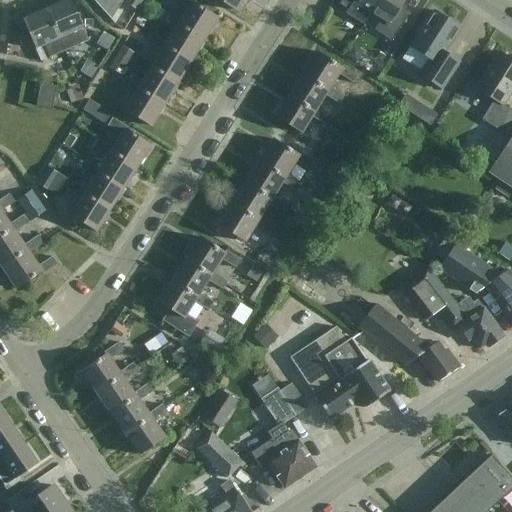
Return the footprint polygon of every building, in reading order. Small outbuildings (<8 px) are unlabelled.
[(64,0),(47,8),(54,25),(65,50),(88,40),(71,0),(64,0)] [(94,0),(112,19),(123,0),(94,0)] [(178,23),(204,39),(218,17),(192,2),(193,0),(176,0),(188,7),(179,20),(178,23)] [(218,0),(235,10),(241,0),(218,0)] [(364,26),(372,14),(380,0),(342,0),(339,5),(348,10),(346,14),(364,26)] [(380,0),(372,14),(382,20),(375,31),(393,42),(411,13),(402,7),(406,0),(380,0)] [(49,58),(48,57),(65,50),(54,25),(47,8),(23,17),(42,61),(49,58)] [(445,52),(461,28),(434,10),(411,46),(429,58),(419,74),(443,89),(460,62),(445,52)] [(191,60),(204,39),(178,23),(179,20),(165,12),(161,19),(174,28),(166,41),(164,44),(191,60)] [(164,44),(166,41),(152,33),(147,41),(161,49),(153,63),(151,66),(178,82),(191,60),(164,44)] [(356,62),(363,51),(352,44),(345,55),(356,62)] [(329,89),(331,86),(340,73),(354,82),(359,74),(344,64),(343,67),(317,50),(303,72),(329,89)] [(511,92),(511,60),(499,52),(477,88),(495,100),(482,119),(508,136),(511,130),(511,109),(504,105),(511,92)] [(138,87),(164,103),(178,82),(151,66),(153,63),(139,54),(134,62),(148,71),(138,86),(138,87)] [(101,65),(88,57),(79,72),(92,80),(101,65)] [(314,111),(317,108),(326,94),(340,103),(345,95),(331,86),(329,89),(303,72),(288,94),(314,111)] [(151,125),(164,103),(138,87),(138,86),(125,77),(121,83),(135,92),(125,109),(151,125)] [(36,106),(52,109),(57,85),(41,82),(36,106)] [(78,91),(61,88),(59,101),(75,104),(78,91)] [(314,111),(288,94),(274,116),(300,133),(311,116),(325,125),(331,117),(317,108),(314,111)] [(430,125),(437,114),(405,94),(398,105),(430,125)] [(107,111),(90,99),(83,109),(101,121),(107,111)] [(111,150),(138,166),(151,144),(126,129),(127,126),(112,117),(107,125),(121,134),(113,147),(111,150)] [(489,172),(501,180),(508,185),(511,187),(511,136),(510,138),(500,154),(489,172)] [(124,188),(138,166),(111,150),(113,147),(99,138),(94,146),(108,155),(99,169),(97,171),(124,188)] [(272,138),(259,160),(285,176),(286,174),(295,160),(309,169),(314,161),(299,152),(298,154),(272,138)] [(84,193),(111,210),(124,188),(97,171),(99,169),(85,160),(80,168),(94,176),(86,190),(84,193)] [(271,198),(273,195),(282,182),(296,191),(300,183),(286,174),(285,176),(259,160),(245,182),(271,198)] [(57,173),(48,167),(45,171),(37,183),(38,184),(47,189),(57,173)] [(511,193),(511,187),(508,185),(501,180),(495,189),(509,198),(511,193)] [(97,231),(111,210),(84,193),(86,190),(72,181),(67,189),(81,198),(71,215),(97,231)] [(257,220),(260,217),(268,203),(283,212),(288,204),(273,195),(271,198),(245,182),(231,204),(257,220)] [(45,211),(31,192),(18,201),(32,220),(45,211)] [(0,208),(1,210),(15,201),(9,193),(0,199),(0,208)] [(313,214),(321,202),(311,196),(303,208),(313,214)] [(257,220),(231,204),(217,225),(244,242),(255,224),(269,233),(274,226),(260,217),(257,220)] [(0,237),(13,228),(15,231),(29,221),(27,219),(23,214),(10,223),(1,210),(0,208),(0,237)] [(28,249),(29,251),(43,242),(38,235),(24,244),(15,231),(13,228),(0,237),(0,263),(2,266),(28,249)] [(211,275),(213,273),(221,260),(235,269),(240,260),(226,251),(224,254),(199,237),(185,258),(211,275)] [(511,247),(505,243),(498,253),(510,262),(511,258),(511,247)] [(497,265),(494,269),(455,244),(439,268),(476,293),(486,286),(494,298),(496,298),(511,321),(511,273),(507,270),(506,271),(497,265)] [(38,265),(29,251),(28,249),(2,266),(16,288),(41,271),(43,273),(57,263),(52,255),(38,265)] [(198,296),(199,294),(208,280),(222,289),(226,281),(213,273),(211,275),(185,258),(172,280),(198,296)] [(247,277),(256,282),(263,272),(254,266),(247,277)] [(468,298),(457,306),(432,273),(425,269),(400,287),(425,321),(438,312),(452,331),(459,327),(469,340),(472,338),(479,348),(485,344),(489,346),(503,335),(484,309),(483,309),(477,301),(473,304),(468,298)] [(213,303),(199,294),(198,296),(172,280),(158,301),(170,308),(162,321),(188,337),(197,323),(185,315),(194,302),(207,311),(213,303)] [(438,341),(429,347),(375,305),(357,327),(405,365),(418,357),(426,370),(429,369),(437,381),(459,367),(447,349),(444,351),(438,341)] [(265,349),(278,338),(266,324),(253,336),(265,349)] [(346,342),(336,327),(290,357),(316,395),(314,396),(330,420),(360,400),(365,408),(390,391),(369,361),(366,362),(351,339),(346,342)] [(215,354),(224,339),(208,330),(200,344),(215,354)] [(81,372),(95,392),(121,375),(118,372),(109,359),(123,350),(118,343),(104,353),(106,355),(81,372)] [(188,360),(181,348),(170,355),(171,356),(166,359),(171,368),(176,365),(177,367),(188,360)] [(135,396),(132,393),(124,380),(137,370),(132,363),(118,372),(121,375),(95,392),(109,413),(135,396)] [(149,417),(147,414),(137,400),(151,390),(147,383),(132,393),(135,396),(109,413),(123,434),(149,417)] [(292,385),(279,394),(294,416),(307,408),(292,385)] [(231,397),(219,390),(202,417),(218,427),(224,417),(220,414),(231,397)] [(294,416),(279,394),(276,390),(260,400),(278,426),(268,433),(273,439),(251,453),(261,467),(268,463),(285,489),(316,468),(292,432),(289,434),(282,424),(294,416)] [(161,404),(147,414),(149,417),(123,434),(137,455),(164,437),(153,421),(166,412),(161,404)] [(20,475),(23,478),(25,477),(23,473),(37,463),(0,407),(0,479),(4,486),(20,475)] [(511,407),(499,416),(511,434),(511,407)] [(227,479),(227,478),(242,462),(210,432),(195,449),(219,472),(227,479)] [(511,511),(511,480),(490,457),(431,511),(487,511),(498,502),(506,511),(511,511)] [(249,511),(231,485),(227,478),(227,479),(219,472),(213,475),(223,490),(193,509),(194,511),(249,511)] [(21,506),(25,511),(52,511),(65,504),(52,485),(21,506)]
